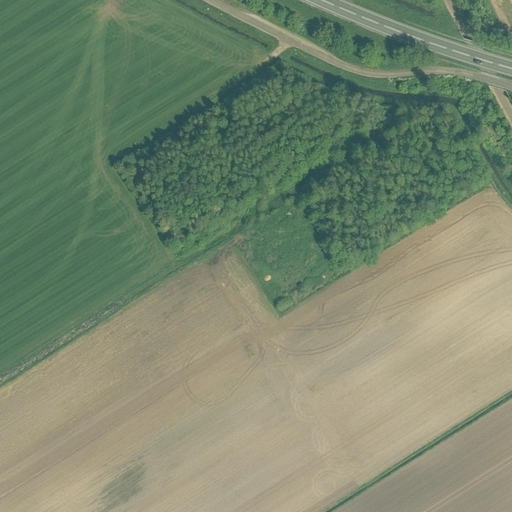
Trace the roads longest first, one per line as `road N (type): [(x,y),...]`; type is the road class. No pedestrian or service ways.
road 1 (unclassified): [(511,88),(456,72),(364,72),(212,0)]
road 2 (trunk): [(511,69),(321,0)]
road 3 (unclassified): [(511,118),(448,0)]
